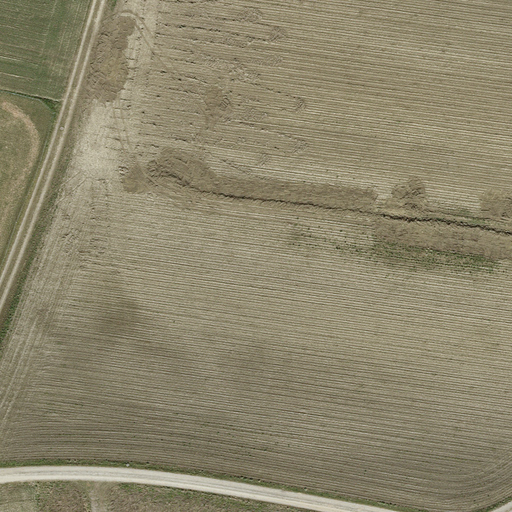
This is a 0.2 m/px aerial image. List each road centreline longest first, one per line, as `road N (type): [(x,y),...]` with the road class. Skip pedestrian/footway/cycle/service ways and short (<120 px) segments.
road 1 (track): [(358,511),(239,489),(95,476),(0,480)]
road 2 (track): [(0,295),(99,0)]
